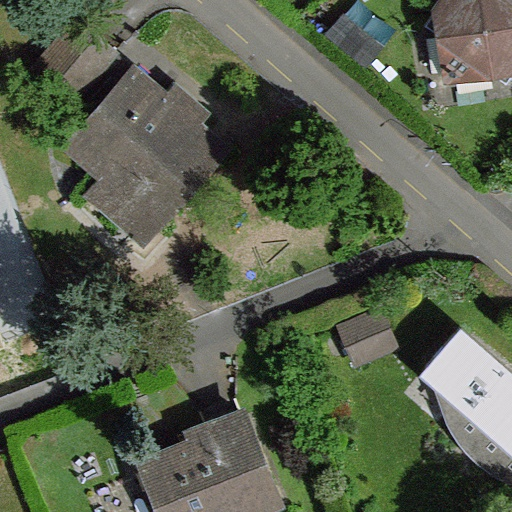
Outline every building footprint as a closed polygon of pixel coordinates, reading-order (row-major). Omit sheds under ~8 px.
[(511,74),(511,0),(444,0),(429,23),(445,36),(452,76),(493,70),(508,79),(511,74)] [(74,97),(117,49),(81,16),(36,66),(74,97)] [(228,145),(137,65),(72,140),(161,219),(228,145)] [(389,344),(377,315),(347,328),(359,356),(389,344)] [(507,367),(463,328),(429,366),(466,400),(451,418),(463,441),(483,462),(511,477),(511,378),(504,372),(507,367)] [(245,412),(208,426),(211,437),(147,463),(166,511),(248,511),(281,499),(245,412)]
